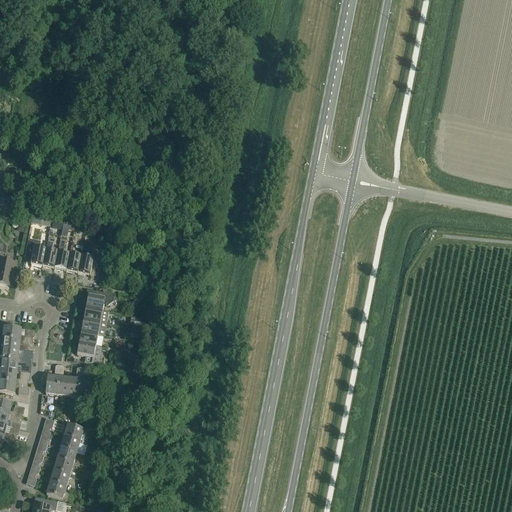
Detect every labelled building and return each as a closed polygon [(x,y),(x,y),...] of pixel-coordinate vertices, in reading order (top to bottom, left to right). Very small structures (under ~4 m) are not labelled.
[(30,265),(30,266),(42,268),(45,252),(38,250),(40,243),(27,241),(24,259),(26,259),(25,264),(30,265)] [(47,243),(45,252),(42,268),(54,271),(57,254),(51,253),(52,244),(47,243)] [(66,273),(69,256),(62,255),(63,251),(58,250),(57,254),(54,271),(66,273)] [(80,259),(69,256),(66,273),(77,275),(80,259)] [(97,262),(80,259),(77,275),(89,277),(89,278),(90,280),(93,280),(97,262)] [(0,285),(12,287),(13,279),(11,279),(12,272),(15,272),(16,264),(0,260),(0,285)] [(86,296),(88,297),(85,310),(102,313),(103,306),(107,307),(112,304),(114,296),(86,291),(86,296)] [(85,310),(83,321),(106,326),(108,314),(102,313),(85,310)] [(135,318),(133,327),(141,329),(143,320),(135,318)] [(81,333),(97,336),(103,337),(106,326),(83,321),(81,333)] [(2,340),(32,343),(32,341),(31,339),(20,338),(21,331),(3,329),(2,340)] [(141,331),(131,330),(129,338),(139,340),(141,331)] [(45,361),(60,362),(62,332),(46,332),(45,361)] [(81,333),(79,345),(95,348),(97,336),(81,333)] [(32,343),(2,340),(0,339),(0,350),(19,352),(19,346),(30,347),(32,346),(32,343)] [(129,342),(127,351),(138,353),(140,345),(129,342)] [(79,345),(77,357),(85,359),(84,364),(98,366),(101,349),(95,348),(79,345)] [(0,361),(30,364),(30,362),(29,360),(18,359),(19,352),(0,350),(0,361)] [(141,365),(141,358),(129,357),(128,364),(141,365)] [(30,364),(0,361),(0,372),(17,374),(17,367),(28,369),(29,367),(30,364)] [(47,378),(45,396),(56,397),(60,367),(57,367),(55,368),(54,379),(47,378)] [(67,398),(69,380),(62,380),(64,369),(63,368),(60,367),(56,397),(67,398)] [(69,380),(67,398),(78,399),(82,370),(78,369),(76,371),(75,381),(69,380)] [(82,370),(78,399),(89,400),(91,383),(84,382),(85,371),(84,370),(82,370)] [(0,383),(28,386),(28,383),(26,382),(16,380),(17,374),(0,372),(0,383)] [(28,386),(0,383),(0,394),(14,396),(15,389),(19,390),(18,396),(28,397),(28,390),(27,389),(28,386)] [(0,415),(21,420),(21,417),(20,415),(10,413),(11,406),(0,403),(0,415)] [(0,426),(6,428),(8,421),(18,424),(20,423),(21,420),(0,415),(0,426)] [(6,428),(0,426),(0,437),(15,441),(16,438),(15,436),(5,434),(6,428)] [(64,439),(79,443),(83,432),(67,427),(64,439)] [(15,441),(0,437),(0,448),(1,449),(3,442),(13,445),(15,444),(15,441)] [(60,450),(76,455),(79,443),(64,439),(60,450)] [(76,455),(60,450),(57,462),(72,467),(76,455)] [(69,478),(72,467),(57,462),(53,473),(69,478)] [(65,489),(69,478),(53,473),(50,485),(65,489)] [(65,489),(50,485),(46,496),(62,501),(65,489)] [(34,509),(33,511),(50,511),(51,511),(52,511),(55,511),(57,504),(43,501),(42,509),(35,507),(34,507),(34,509)]
